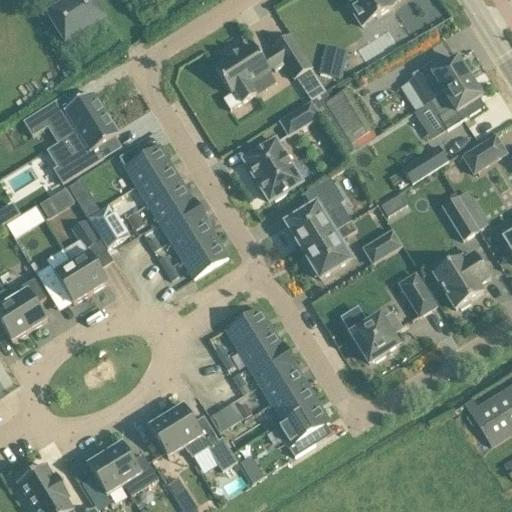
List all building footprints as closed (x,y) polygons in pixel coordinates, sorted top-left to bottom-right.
[(50,17),(48,18),(66,46),(82,36),(82,37),(89,33),(89,32),(93,29),(105,22),(92,2),(94,0),(75,0),(76,1),(50,17)] [(349,8),(363,30),(392,11),(390,7),(402,0),(348,0),(352,6),(349,8)] [(230,62),(215,71),(216,73),(222,82),(232,97),(224,102),(231,113),(242,106),(243,107),(257,98),(250,87),(269,75),(270,75),(270,74),(274,72),(275,74),(285,68),(294,83),(312,71),(291,38),(273,49),(275,53),(262,62),(253,48),(239,57),(238,55),(229,61),(230,62)] [(342,79),(348,51),(325,46),(319,75),(342,79)] [(415,82),(401,91),(416,115),(430,106),(470,81),(458,62),(434,77),(429,69),(432,68),(431,66),(412,78),(415,82)] [(430,106),(447,133),(466,121),(463,122),(459,115),(482,100),(470,81),(430,106)] [(326,95),(312,104),(347,159),(356,153),(353,148),(373,135),(347,94),(343,96),(332,103),(326,95)] [(66,99),(23,125),(33,140),(48,131),(60,123),(70,139),(106,117),(93,96),(72,109),(66,99)] [(312,105),(279,125),(288,140),(321,120),(312,105)] [(58,147),(47,154),(47,155),(72,140),(82,156),(57,171),(53,173),(63,188),(122,151),(116,141),(119,139),(106,117),(70,139),(58,147)] [(463,160),(474,177),(507,157),(496,140),(463,160)] [(302,185),(276,143),(244,163),(270,205),(274,202),(275,204),(287,198),(285,195),(302,185)] [(120,161),(138,190),(172,169),(160,150),(143,160),(137,150),(120,161)] [(403,173),(413,188),(432,177),(422,161),(403,173)] [(172,169),(138,190),(149,208),(183,187),(172,169)] [(84,181),(41,207),(50,223),(78,206),(87,220),(102,211),(84,181)] [(296,243),(304,255),(334,236),(333,236),(325,222),(332,218),(330,214),(345,204),(330,181),(301,199),(310,213),(287,227),(289,231),(287,233),(294,244),(296,243)] [(149,208),(160,226),(194,205),(183,187),(149,208)] [(388,218),(408,209),(403,198),(383,207),(388,218)] [(442,210),(463,245),(480,235),(458,200),(442,210)] [(194,205),(160,226),(172,246),(206,225),(207,224),(207,223),(196,205),(195,204),(194,205)] [(109,208),(88,221),(108,253),(129,240),(109,208)] [(8,225),(16,240),(48,225),(41,209),(8,225)] [(79,244),(85,253),(87,252),(99,245),(86,223),(72,232),(79,244)] [(206,225),(172,246),(183,263),(217,242),(206,225)] [(304,255),(311,267),(309,268),(316,280),(318,278),(321,282),(350,264),(342,250),(347,248),(344,243),(358,234),(352,225),(333,236),(334,236),(304,255)] [(365,253),(374,268),(403,250),(394,235),(365,253)] [(183,263),(195,282),(229,261),(217,242),(183,263)] [(79,244),(64,253),(91,297),(109,287),(87,252),(85,253),(79,244)] [(64,253),(46,264),(50,269),(55,277),(63,291),(73,307),(74,308),(91,297),(64,253)] [(456,313),(459,311),(461,313),(471,307),(470,304),(484,296),(479,289),(490,282),(475,257),(464,264),(461,260),(434,277),(456,313)] [(35,265),(31,268),(36,277),(50,299),(63,291),(55,277),(50,269),(41,274),(35,265)] [(400,288),(420,321),(436,311),(416,278),(400,288)] [(30,335),(47,324),(37,308),(47,302),(35,282),(9,298),(8,299),(30,335)] [(13,346),(30,335),(8,299),(9,298),(6,294),(0,296),(0,330),(2,329),(13,346)] [(260,313),(226,334),(238,352),(272,332),(260,313)] [(352,338),(370,366),(373,364),(376,365),(385,360),(386,356),(398,349),(392,338),(402,332),(393,317),(383,323),(380,320),(352,338)] [(272,332),(238,352),(249,371),(283,349),(272,332)] [(283,349),(249,371),(261,390),(295,369),(296,368),(285,349),(284,349),(283,349)] [(295,369),(261,390),(272,408),(306,387),(295,369)] [(306,387),(272,408),(283,425),(317,404),(306,387)] [(511,388),(477,410),(469,415),(490,448),(492,451),(511,438),(511,388)] [(283,425),(276,430),(277,430),(296,461),(316,448),(310,438),(327,428),(330,426),(317,404),(283,425)] [(184,409),(167,420),(186,451),(185,451),(191,462),(208,452),(222,476),(237,466),(223,443),(219,444),(204,420),(195,426),(184,409)] [(167,420),(149,431),(168,462),(185,451),(186,451),(167,420)] [(123,447),(106,458),(125,489),(131,500),(159,483),(152,472),(143,458),(133,464),(123,447)] [(105,458),(88,468),(107,499),(125,489),(115,473),(105,458)] [(251,460),(241,467),(253,487),(264,480),(251,460)] [(33,511),(72,511),(66,502),(70,500),(56,478),(53,480),(46,469),(18,486),(33,511)] [(197,511),(185,492),(174,499),(182,511),(197,511)]
